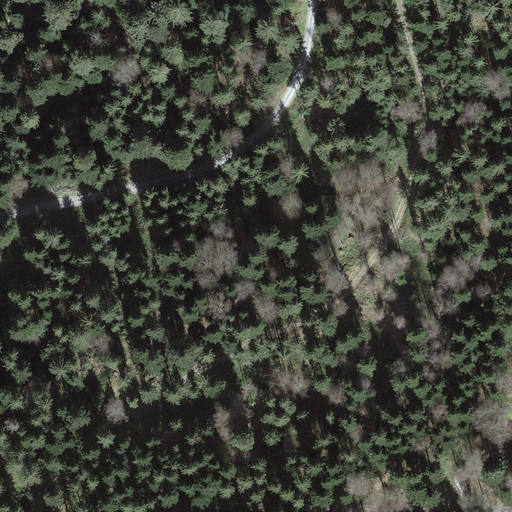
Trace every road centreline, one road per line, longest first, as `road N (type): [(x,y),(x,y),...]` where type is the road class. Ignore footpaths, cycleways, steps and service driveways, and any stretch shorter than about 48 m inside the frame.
road 1 (track): [(399,0),(426,127),(386,241),(329,307),(170,386),(84,444),(49,482),(37,511)]
road 2 (track): [(311,0),(291,90),(234,151),(201,168),(0,212)]
road 3 (track): [(192,511),(511,509)]
